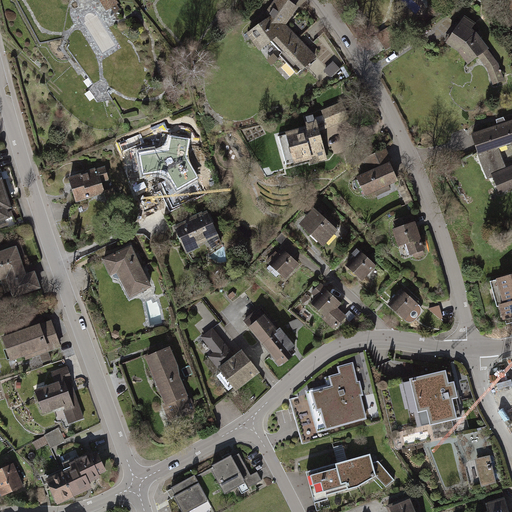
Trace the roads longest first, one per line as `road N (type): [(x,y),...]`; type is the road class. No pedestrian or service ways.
road 1 (residential): [(136,484),(0,80)]
road 2 (residential): [(319,0),(370,71),(416,161),(474,350)]
road 3 (residential): [(474,350),(348,342),(247,422)]
road 4 (residential): [(247,422),(136,484)]
